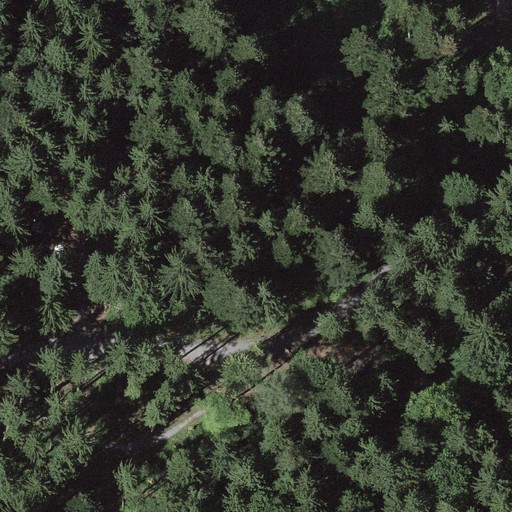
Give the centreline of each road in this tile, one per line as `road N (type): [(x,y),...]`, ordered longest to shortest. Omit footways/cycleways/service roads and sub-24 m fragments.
road 1 (track): [(0,339),(239,312),(302,280)]
road 2 (track): [(443,511),(445,493),(405,365),(337,263)]
road 3 (track): [(302,280),(511,175)]
